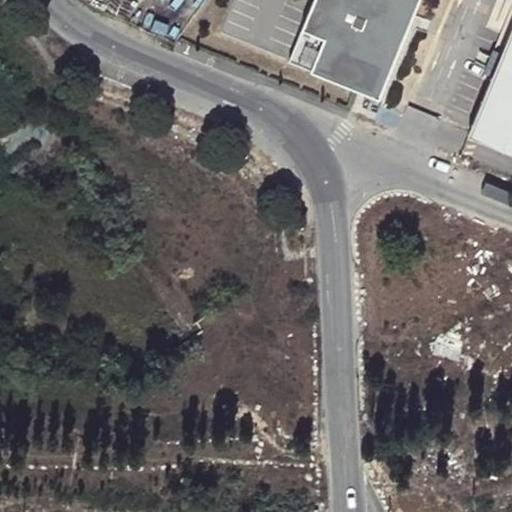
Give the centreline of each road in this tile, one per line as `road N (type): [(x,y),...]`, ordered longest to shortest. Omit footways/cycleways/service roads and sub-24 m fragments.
road 1 (unclassified): [(317,170),(335,235),(347,511)]
road 2 (unclassified): [(44,0),(81,37),(264,113),(303,146),(317,170)]
road 3 (unclassified): [(317,170),(357,162),(401,167),(511,211)]
